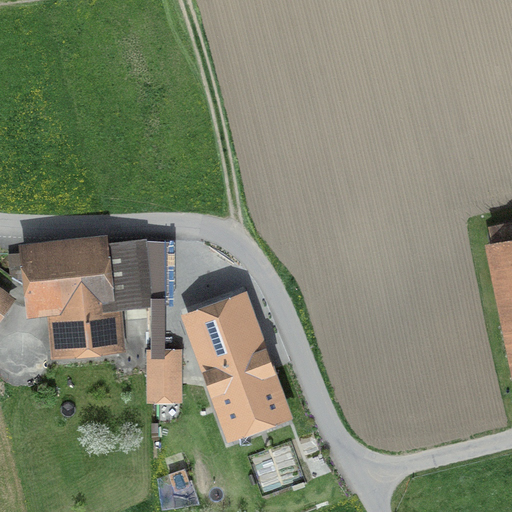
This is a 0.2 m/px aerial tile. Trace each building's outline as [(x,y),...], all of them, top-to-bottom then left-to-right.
[(24,241),(33,313),(49,311),(54,354),(127,346),(123,308),(108,310),(107,297),(119,296),(111,231),(24,241)] [(511,235),(488,240),(511,356),(511,235)] [(0,280),(0,320),(19,296),(0,280)] [(188,317),(229,432),(284,412),(244,298),(188,317)] [(177,356),(152,356),(152,395),(177,395),(177,356)]
